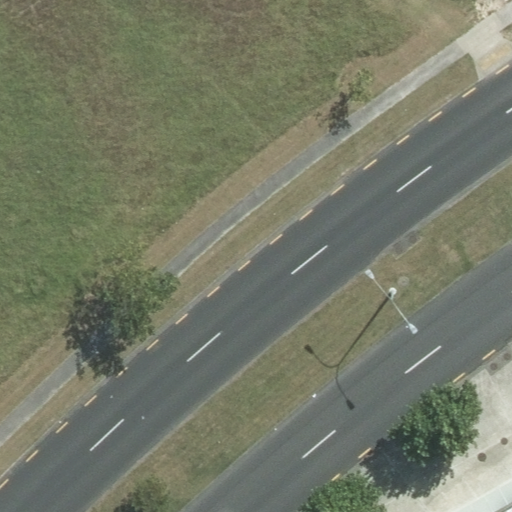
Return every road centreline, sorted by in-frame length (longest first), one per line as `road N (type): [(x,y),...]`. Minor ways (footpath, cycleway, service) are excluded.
road 1 (secondary): [(27,511),(294,271),(511,108)]
road 2 (secondary): [(511,293),(232,511)]
